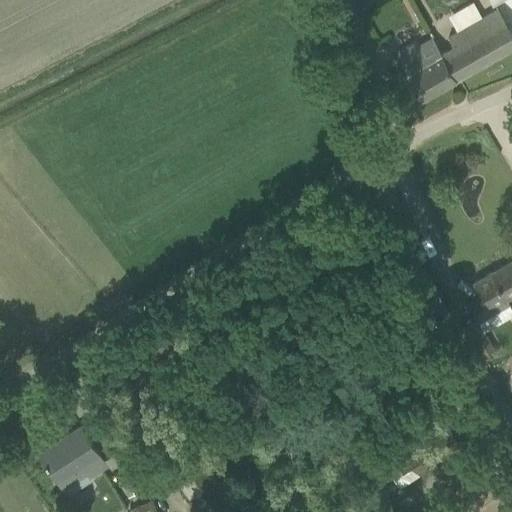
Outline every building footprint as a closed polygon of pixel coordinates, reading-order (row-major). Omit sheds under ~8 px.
[(457,79),(511,47),(511,34),(508,27),(498,9),(450,36),(447,38),(451,45),(441,51),(457,79)] [(441,51),(433,38),(432,38),(431,36),(417,44),(416,42),(396,53),(422,98),(457,79),(441,51)] [(471,301),(481,319),(508,303),(506,299),(511,295),(511,258),(502,265),(476,279),(484,294),(471,301)] [(487,335),(475,341),(485,358),(496,352),(487,335)] [(40,452),(50,469),(58,481),(99,455),(80,426),(40,452)] [(435,433),(382,458),(394,482),(447,457),(435,433)] [(164,454),(188,496),(216,480),(192,438),(164,454)] [(129,511),(157,511),(151,499),(128,509),(129,511)]
